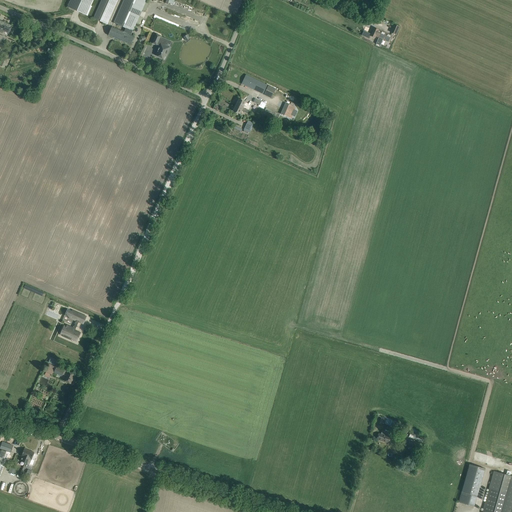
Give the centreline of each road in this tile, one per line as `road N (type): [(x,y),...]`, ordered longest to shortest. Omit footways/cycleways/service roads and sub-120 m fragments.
road 1 (unclassified): [(56,437),(207,97)]
road 2 (unclassified): [(270,511),(56,437)]
road 3 (unclassified): [(207,97),(0,7)]
